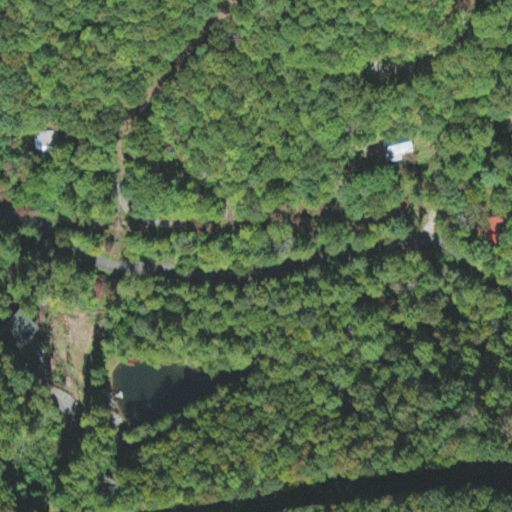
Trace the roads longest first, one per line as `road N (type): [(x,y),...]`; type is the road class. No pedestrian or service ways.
road 1 (residential): [(511,295),(427,236),(242,271),(165,268),(97,257),(0,207)]
road 2 (residential): [(427,236),(436,210),(511,138),(509,84),(393,101),(356,28),(353,0)]
